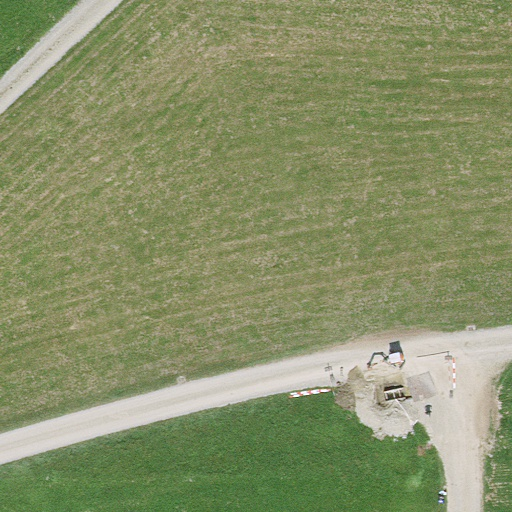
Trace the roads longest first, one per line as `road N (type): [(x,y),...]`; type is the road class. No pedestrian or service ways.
road 1 (track): [(456,511),(455,363),(236,393),(0,465)]
road 2 (track): [(109,0),(0,100)]
